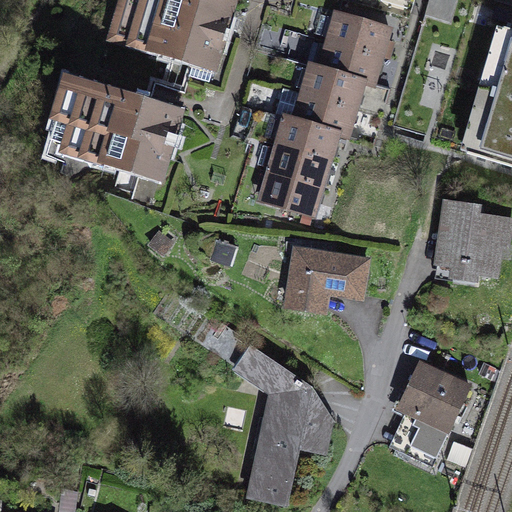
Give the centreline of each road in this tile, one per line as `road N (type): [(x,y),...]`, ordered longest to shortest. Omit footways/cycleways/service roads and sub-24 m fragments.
road 1 (residential): [(413,272),(373,410),(321,511)]
road 2 (unknown): [(253,0),(220,122)]
